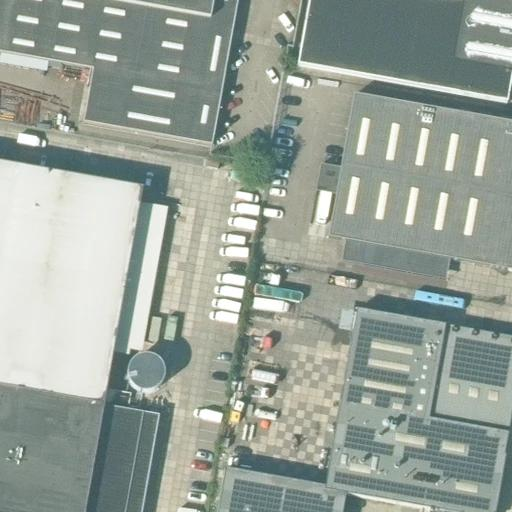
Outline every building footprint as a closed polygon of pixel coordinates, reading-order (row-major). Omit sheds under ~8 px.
[(0,0),(0,54),(91,71),(82,124),(211,147),(237,0),(0,0)] [(511,75),(511,11),(461,3),(461,5),(434,0),(308,0),(296,67),(506,105),(509,86),(511,75)] [(511,0),(461,0),(461,3),(511,11),(511,0)] [(511,125),(362,99),(353,97),(327,240),(511,273),(511,125)] [(0,511),(141,511),(158,417),(127,411),(130,395),(106,391),(141,190),(0,164),(0,511)] [(493,511),(511,407),(511,339),(355,311),(323,489),(224,471),(216,511),(341,511),(345,497),(428,511),(427,511),(493,511)]
